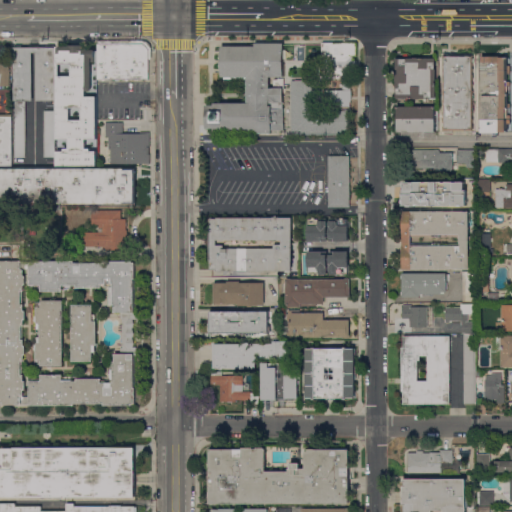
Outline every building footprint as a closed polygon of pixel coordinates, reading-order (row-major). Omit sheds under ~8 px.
[(98,40),(143,40),(147,41),(149,43),(151,45),(152,47),(152,58),(149,59),(150,78),(145,78),(145,79),(143,79),(143,78),(128,78),(128,79),(126,79),(126,78),(118,78),(118,79),(116,79),(116,78),(104,78),(104,79),(102,79),(102,78),(98,78),(98,50),(98,40)] [(357,43),(357,55),(354,55),(354,60),(356,60),(356,65),(354,65),(354,80),(351,80),(351,89),(352,89),(352,107),(326,107),(326,90),(344,90),(344,79),(343,79),(343,75),(341,75),(341,74),(335,74),(335,80),(334,80),(334,87),(327,87),(327,80),(326,80),(326,55),(323,55),(323,43),(324,43),(324,42),(347,43),(357,43)] [(257,133),(257,131),(215,131),(215,128),(206,128),(206,105),(215,105),(215,103),(248,103),(248,77),(222,77),(222,46),(256,46),(256,43),(284,43),(284,50),(287,50),(287,59),(284,59),(284,64),(286,64),(286,77),(285,77),(284,88),(284,108),(285,108),(285,130),(273,130),(273,133),(257,133)] [(15,48),(16,48),(16,45),(23,45),(23,47),(31,47),(31,45),(34,45),(40,45),(40,47),(49,47),(49,45),(55,45),(55,47),(56,47),(56,100),(38,100),(38,52),(35,52),(33,52),(33,100),(26,100),(26,157),(15,157),(15,101),(15,48)] [(58,46),(89,46),(89,50),(98,50),(98,78),(98,138),(87,138),(87,147),(92,147),(92,150),(98,150),(98,165),(59,165),(58,151),(64,151),(64,147),(70,147),(70,138),(58,139),(58,46)] [(445,56),(475,56),(475,130),(445,130),(445,56)] [(482,56),(500,56),(500,57),(509,57),(509,65),(511,65),(511,73),(508,73),(508,81),(511,81),(511,86),(509,86),(509,103),(511,103),(511,107),(508,107),(508,114),(511,114),(511,124),(509,124),(509,132),(482,132),(482,56)] [(427,97),(427,98),(397,98),(397,81),(397,58),(407,59),(407,58),(414,58),(414,57),(420,57),(420,58),(436,58),(436,69),(437,69),(437,81),(436,81),(436,82),(437,82),(437,97),(427,97)] [(0,60),(10,60),(10,86),(0,86),(0,60)] [(292,80),(321,80),(321,111),(349,111),(349,134),(292,134),(292,80)] [(398,132),(398,106),(436,106),(436,132),(398,132)] [(45,110),(56,110),(56,157),(45,157),(45,110)] [(0,165),(0,114),(12,114),(12,165),(0,165)] [(150,163),(111,164),(111,141),(106,141),(106,122),(123,122),(124,133),(141,133),(141,132),(150,132),(150,163)] [(436,171),(436,167),(427,167),(427,169),(424,169),(424,168),(405,168),(405,149),(440,149),(440,152),(453,152),(453,171),(436,171)] [(475,149),(475,167),(467,167),(467,163),(458,163),(458,149),(475,149)] [(511,149),(511,168),(510,168),(510,162),(499,162),(499,161),(487,161),(487,149),(499,149),(511,149)] [(350,207),(329,207),(329,155),(350,155),(350,207)] [(0,168),(125,168),(137,168),(137,203),(0,203),(0,168)] [(478,191),(478,179),(491,179),(491,191),(478,191)] [(464,189),(467,189),(467,205),(403,205),(403,203),(402,203),(402,200),(403,200),(403,189),(404,189),(404,185),(404,181),(437,181),(464,181),(464,189)] [(511,184),(511,207),(504,207),(496,207),(496,189),(507,189),(507,184),(511,184)] [(122,210),(122,219),(127,219),(127,229),(128,229),(128,235),(127,235),(127,241),(125,241),(126,248),(116,248),(116,250),(108,250),(108,248),(104,248),(104,246),(85,246),(85,244),(80,244),(80,234),(85,234),(85,232),(103,232),(103,227),(99,227),(99,225),(93,225),(93,210),(122,210)] [(470,211),(470,268),(403,268),(403,211),(470,211)] [(292,217),(292,270),(218,270),(212,270),(211,260),(210,260),(209,224),(211,224),(211,219),(218,219),(218,217),(292,217)] [(309,220),(318,220),(318,218),(328,218),(328,238),(322,238),(323,241),(309,241),(309,220)] [(349,241),(335,241),(335,238),(329,238),(329,218),(339,218),(349,218),(349,241)] [(491,248),(494,248),(494,253),(479,253),(479,233),(491,233),(491,248)] [(309,251),(323,251),(323,254),(328,254),(328,274),(319,274),(319,273),(309,273),(309,251)] [(330,254),(335,254),(335,251),(348,251),(349,273),(338,273),(338,274),(330,274),(330,254)] [(105,405),(105,404),(75,404),(75,406),(30,406),(30,405),(0,405),(0,261),(22,261),(22,262),(30,262),(30,261),(75,261),(75,263),(104,263),(104,261),(136,261),(136,279),(135,279),(135,311),(137,311),(137,319),(134,319),(135,323),(133,328),(135,333),(133,338),(135,343),(133,348),(137,347),(138,356),(136,356),(136,404),(133,404),(133,406),(105,405)] [(463,302),(463,277),(463,272),(475,272),(475,302),(463,302)] [(403,273),(450,274),(450,280),(447,280),(447,282),(448,282),(448,290),(447,290),(447,292),(445,292),(445,293),(442,293),(442,292),(442,294),(425,294),(425,297),(403,297),(403,294),(402,294),(402,291),(403,291),(403,278),(402,278),(402,275),(403,275),(403,273)] [(346,279),(351,279),(351,297),(325,297),(325,303),(317,303),(317,307),(290,307),(290,305),(287,305),(287,300),(286,300),(286,283),(287,283),(287,279),(293,279),(294,279),(294,278),(297,278),(297,279),(325,280),(325,278),(330,278),(330,280),(346,280),(346,279)] [(240,305),(240,304),(228,304),(228,303),(215,303),(215,283),(228,283),(228,281),(241,281),(241,283),(266,283),(265,305),(240,305)] [(411,327),(411,319),(404,319),(404,304),(412,304),(412,307),(436,307),(436,327),(411,327)] [(451,321),(451,323),(447,323),(447,307),(462,307),(462,304),(474,304),(474,314),(468,314),(468,321),(474,320),(474,321),(475,333),(466,333),(463,333),(463,321),(451,321)] [(511,304),(511,330),(503,330),(503,327),(502,327),(502,326),(498,326),(498,319),(503,319),(503,305),(511,304)] [(288,337),(288,314),(290,314),(290,310),(301,310),(301,312),(325,313),(325,320),(351,320),(350,338),(344,338),(344,337),(288,337)] [(270,312),(270,323),(272,323),(272,330),(270,330),(270,333),(212,333),(212,311),(270,312)] [(464,334),(475,334),(475,337),(477,337),(477,404),(465,404),(464,334)] [(511,367),(502,368),(502,347),(501,347),(501,340),(502,340),(502,336),(511,335),(511,367)] [(405,392),(403,392),(403,348),(404,348),(404,336),(451,336),(451,404),(405,404),(405,392)] [(274,344),(274,341),(293,341),(294,349),(294,358),(257,358),(257,369),(215,369),(215,343),(216,343),(216,344),(274,344)] [(307,348),(356,348),(356,349),(357,349),(357,355),(356,355),(356,367),(357,367),(357,380),(356,380),(356,392),(357,392),(357,397),(337,398),(337,400),(327,400),(327,398),(308,398),(307,348)] [(261,365),(278,364),(278,401),(262,401),(261,365)] [(297,398),(296,371),(284,371),(284,398),(297,398)] [(244,375),(244,383),(251,383),(251,391),(252,391),(252,392),(259,392),(259,404),(251,404),(251,400),(247,400),(243,400),(243,399),(237,399),(237,401),(234,401),(234,402),(228,402),(221,402),(221,385),(212,385),(212,372),(223,372),(223,375),(244,375)] [(502,385),(505,385),(505,403),(499,403),(499,399),(486,399),(486,403),(478,403),(478,399),(486,398),(486,380),(487,380),(486,375),(492,375),(492,373),(502,373),(502,385)] [(137,448),(137,496),(0,496),(0,459),(3,459),(3,448),(137,448)] [(211,504),(211,449),(244,449),(244,448),(255,448),(255,449),(258,449),(258,448),(266,448),(266,449),(267,449),(267,471),(290,471),(290,469),(292,469),(292,463),(302,463),(302,469),(306,469),(306,452),(309,452),(309,449),(316,449),(350,449),(350,504),(211,504)] [(511,473),(507,473),(507,472),(496,472),(496,461),(504,461),(504,460),(510,460),(510,461),(511,461),(511,453),(509,453),(509,450),(511,450),(511,448),(511,473)] [(409,453),(418,453),(418,451),(424,451),(424,453),(431,453),(431,452),(441,452),(441,450),(454,450),(454,465),(455,465),(455,460),(461,460),(461,475),(441,475),(441,473),(409,473),(409,469),(409,453)] [(478,454),(491,454),(491,474),(478,474),(478,454)] [(509,500),(511,500),(511,477),(502,478),(502,492),(509,492),(509,500)] [(405,511),(405,479),(467,479),(467,497),(470,497),(470,507),(468,507),(468,511),(405,511)] [(494,505),(477,505),(477,491),(494,491),(494,505)] [(0,511),(0,503),(17,503),(17,507),(43,506),(43,511),(68,511),(68,504),(76,503),(76,506),(111,507),(111,506),(123,506),(136,507),(138,507),(138,511),(0,511)]
